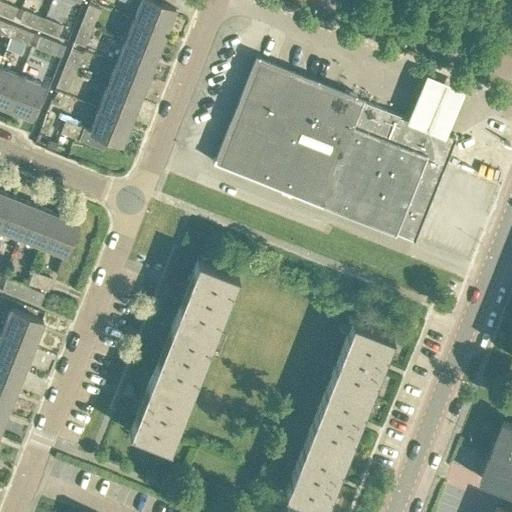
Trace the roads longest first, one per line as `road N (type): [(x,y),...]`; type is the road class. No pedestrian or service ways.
road 1 (residential): [(135,201),(12,511)]
road 2 (tertiary): [(511,212),(392,511)]
road 3 (residential): [(216,0),(135,201)]
road 4 (unclassified): [(511,69),(335,0)]
road 5 (residential): [(0,148),(135,201)]
